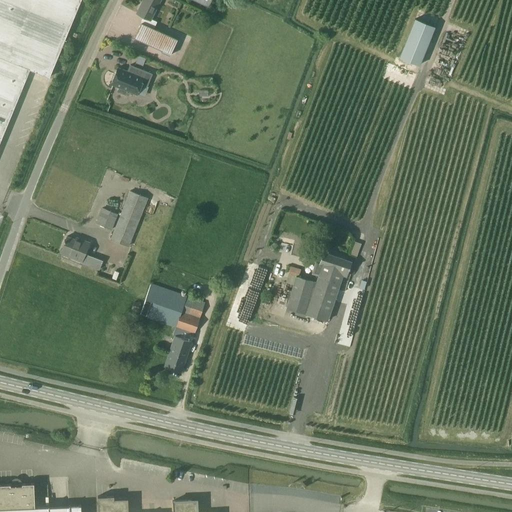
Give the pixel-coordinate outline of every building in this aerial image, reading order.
[(80,0),(0,0),(0,141),(30,70),(49,77),(80,0)] [(143,0),(137,13),(150,20),(160,0),(143,0)] [(434,27),(415,19),(400,57),(419,65),(434,27)] [(141,23),(134,38),(170,55),(177,40),(141,23)] [(139,56),(136,63),(143,66),(146,59),(139,56)] [(147,87),(152,74),(130,65),(130,66),(132,67),(130,71),(128,70),(128,72),(118,68),(111,84),(119,87),(117,91),(126,95),(128,90),(137,94),(141,84),(147,87)] [(148,198),(131,191),(130,191),(110,239),(129,247),(148,198)] [(118,215),(102,208),(96,224),(97,224),(112,231),(118,215)] [(324,231),(330,233),(332,226),(326,224),(324,231)] [(74,239),(66,236),(61,250),(71,254),(70,257),(81,261),(81,263),(99,270),(103,261),(85,254),(89,243),(75,237),(74,239)] [(352,250),(350,254),(357,257),(361,243),(353,240),(350,250),(352,250)] [(323,252),(320,262),(318,267),(342,275),(346,276),(351,261),(323,252)] [(318,267),(320,262),(316,260),(312,274),(319,276),(317,283),(306,314),(318,318),(328,321),(342,275),(318,267)] [(291,266),(289,273),(299,276),(301,268),(291,266)] [(278,270),(261,319),(312,335),(318,318),(306,314),(317,283),(297,276),(278,270)] [(205,302),(187,296),(151,283),(140,315),(176,327),(173,335),(175,336),(164,366),(181,372),(205,302)] [(135,301),(131,310),(137,312),(140,303),(135,301)] [(0,511),(80,511),(81,505),(69,505),(69,504),(48,505),(48,506),(35,507),(34,483),(0,484),(0,511)] [(127,511),(127,498),(113,499),(111,497),(107,497),(107,496),(97,496),(97,511),(127,511)] [(195,511),(195,501),(173,502),(173,501),(172,501),(172,511),(195,511)]
